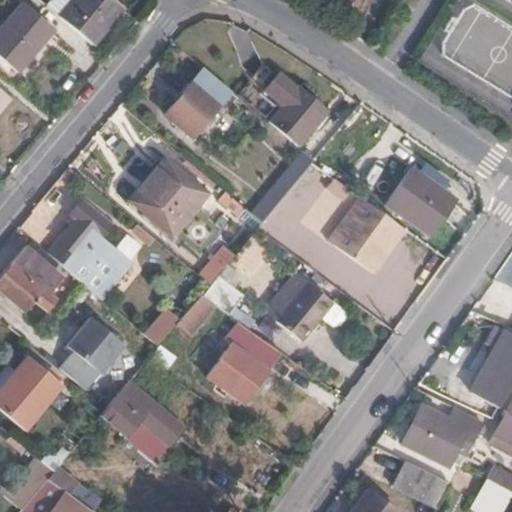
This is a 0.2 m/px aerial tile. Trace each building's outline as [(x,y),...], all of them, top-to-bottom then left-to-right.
[(46,0),(43,5),(89,44),(121,5),(114,0),(46,0)] [(0,60),(16,74),(52,32),(20,5),(0,28),(0,60)] [(278,105),(266,122),(293,145),(325,110),(278,70),(275,72),(263,62),(250,75),(262,88),(260,91),(278,105)] [(229,91),(203,69),(164,114),(191,136),(229,91)] [(376,116),(363,107),(341,134),(353,143),(376,116)] [(305,167),(311,160),(301,151),(250,212),(261,222),(279,200),(305,167)] [(169,235),(204,194),(162,158),(128,200),(169,235)] [(317,177),(305,167),(279,200),(285,206),(304,184),(308,188),(317,177)] [(430,234),(453,201),(408,171),(386,203),(430,234)] [(149,235),(92,188),(69,214),(75,219),(45,253),(61,266),(98,297),(149,235)] [(250,212),(225,192),(220,199),(240,217),(241,219),(254,229),(261,222),(250,212)] [(309,233),(329,205),(318,197),(299,225),(309,233)] [(399,227),(361,198),(327,245),(365,272),(399,227)] [(315,272),(328,256),(308,240),(310,238),(294,226),(279,245),(295,257),(296,255),(315,272)] [(216,276),(237,251),(226,243),(198,277),(208,285),(216,276)] [(94,310),(103,302),(98,297),(61,266),(55,273),(25,247),(0,273),(0,290),(22,310),(31,299),(45,311),(52,302),(48,297),(60,282),(94,310)] [(315,318),(327,300),(287,271),(261,310),(300,339),(315,318)] [(208,285),(199,296),(211,305),(227,317),(242,296),(216,276),(208,285)] [(511,315),(511,288),(507,287),(499,311),(511,315)] [(211,305),(199,296),(171,330),(158,345),(171,354),(211,305)] [(337,308),(327,300),(315,318),(325,325),(334,323),(339,316),(337,308)] [(16,316),(8,327),(28,344),(37,334),(16,316)] [(226,393),(241,403),(276,352),(230,318),(218,334),(229,342),(246,354),(234,372),(238,375),(226,393)] [(85,390),(121,345),(88,319),(65,347),(71,352),(58,368),(85,390)] [(158,345),(171,330),(158,319),(143,336),(156,347),(158,345)] [(495,408),(511,376),(511,337),(505,334),(470,391),(495,408)] [(246,354),(229,342),(204,379),(226,393),(238,375),(234,372),(246,354)] [(0,385),(0,408),(23,428),(58,387),(23,357),(0,385)] [(127,382),(98,417),(204,506),(234,472),(127,382)] [(324,387),(332,392),(335,387),(328,382),(324,387)] [(216,409),(230,419),(241,403),(226,393),(216,409)] [(511,399),(488,443),(511,456),(511,455),(511,399)] [(476,421),(453,408),(448,417),(421,403),(400,443),(444,467),(455,445),(462,449),(476,421)] [(47,479),(55,469),(36,453),(9,485),(2,494),(21,510),(47,479)] [(446,483),(402,460),(389,484),(434,507),(446,483)] [(488,481),(510,492),(511,488),(511,477),(491,467),(484,480),(488,481)] [(47,479),(68,492),(73,484),(55,469),(47,479)] [(473,511),(474,511),(499,511),(510,492),(488,481),(473,511)] [(391,511),(363,491),(347,511),(391,511)] [(86,511),(62,493),(48,511),(86,511)]
